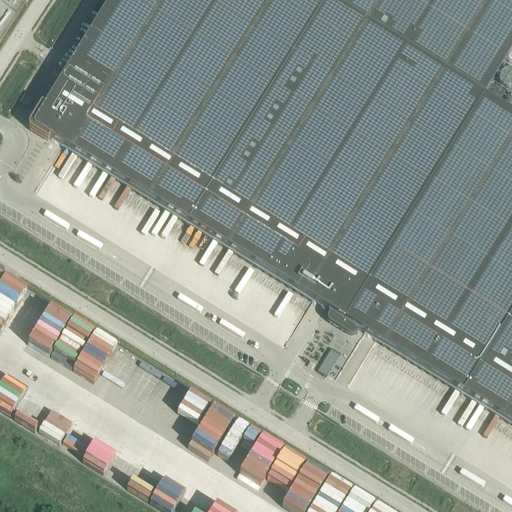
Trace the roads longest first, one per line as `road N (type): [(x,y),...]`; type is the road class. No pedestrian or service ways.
road 1 (unclassified): [(411,511),(0,257)]
road 2 (unknown): [(254,511),(163,449),(0,357)]
